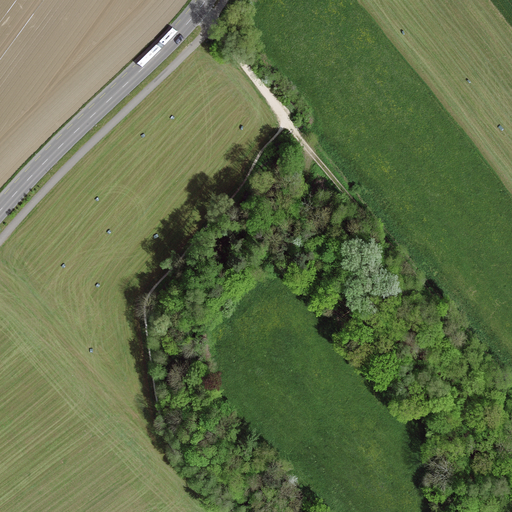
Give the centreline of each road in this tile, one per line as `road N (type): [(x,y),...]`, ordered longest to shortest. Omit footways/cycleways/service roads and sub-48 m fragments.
road 1 (track): [(284,119),(511,394)]
road 2 (track): [(0,240),(212,22)]
road 3 (secondary): [(0,205),(207,0)]
road 4 (track): [(212,22),(284,119)]
